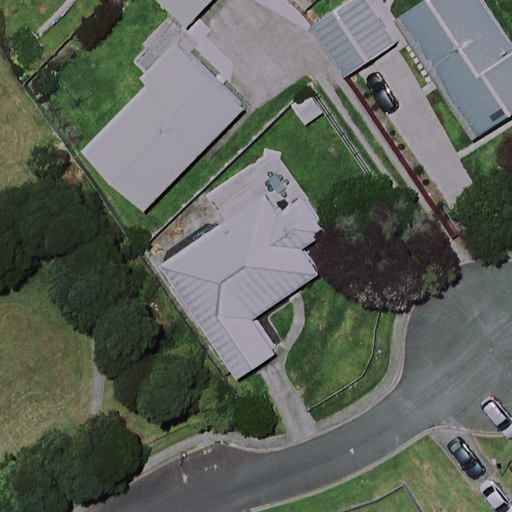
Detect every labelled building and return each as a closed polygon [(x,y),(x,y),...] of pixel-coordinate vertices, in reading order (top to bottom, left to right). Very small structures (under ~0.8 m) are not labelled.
[(214,0),(163,0),(191,26),(214,0)] [(398,41),(370,0),(356,0),(313,29),(346,77),(398,41)] [(475,138),(511,112),(511,33),(489,0),(430,0),(397,23),(475,138)] [(247,107),(165,27),(131,61),(153,83),(88,149),(149,208),(247,107)] [(333,231),(310,196),(283,214),(271,195),(162,269),(236,379),(280,350),(258,317),(323,273),(307,248),(333,231)]
